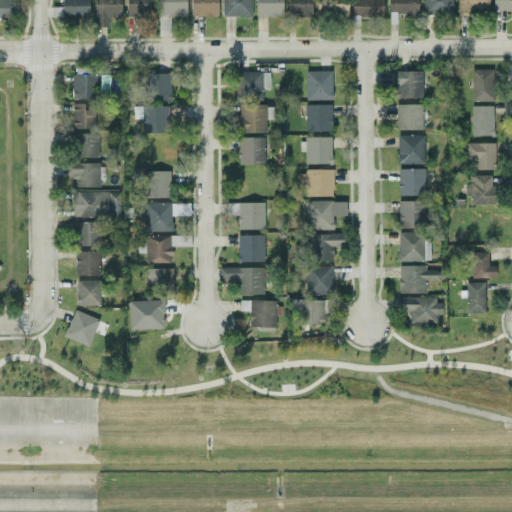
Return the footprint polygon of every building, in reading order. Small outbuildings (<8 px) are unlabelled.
[(11,0),(0,0),(0,17),(11,18),(11,0)] [(88,18),(88,0),(61,0),(61,18),(88,18)] [(107,26),(107,18),(120,18),(120,0),(93,0),(93,26),(107,26)] [(125,0),(125,15),(152,16),(152,0),(125,0)] [(186,16),(185,0),(158,0),(158,16),(186,16)] [(190,0),(190,16),(217,16),(217,0),(190,0)] [(281,0),(255,0),(255,16),(281,16),(281,0)] [(311,16),(311,0),(316,0),(316,13),(347,13),(347,0),(288,0),(288,15),(311,16)] [(382,16),(381,0),(350,0),(351,16),(382,16)] [(387,0),(388,14),(417,13),(417,0),(387,0)] [(422,0),(422,13),(452,12),(451,0),(422,0)] [(486,0),(457,0),(457,13),(486,13),(486,0)] [(511,12),(511,0),(492,0),(492,12),(511,12)] [(493,100),(492,68),(470,68),(471,100),(493,100)] [(331,70),(304,70),(305,99),(331,99),(331,70)] [(422,97),(421,70),(394,71),(394,97),(422,97)] [(269,88),(269,76),(261,77),(261,71),(235,71),(235,99),(261,98),(261,89),(269,88)] [(170,99),(169,72),(147,73),(147,100),(170,99)] [(70,97),(95,98),(96,74),(71,73),(70,97)] [(82,103),(70,103),(71,128),(94,127),(93,110),(82,110),(82,103)] [(330,103),(304,104),(304,131),(330,130),(330,103)] [(265,131),(265,119),(271,119),(271,104),(238,104),(238,132),(265,131)] [(421,104),(396,104),(396,129),(422,129),(421,104)] [(142,106),(143,132),(168,132),(167,105),(142,106)] [(471,135),(492,135),(492,105),(470,105),(471,135)] [(97,156),(97,132),(74,133),(74,157),(97,156)] [(423,163),(423,135),(397,134),(396,163),(423,163)] [(264,137),(237,136),(237,164),(263,164),(264,137)] [(330,137),(299,137),(299,151),(304,151),(304,163),(331,162),(330,137)] [(493,142),(466,142),(466,158),(476,158),(476,169),(493,169),(493,142)] [(98,186),(98,162),(68,162),(68,178),(75,178),(76,186),(98,186)] [(398,167),(397,194),(423,195),(424,168),(398,167)] [(332,169),(298,170),(298,183),(304,183),(305,196),(332,195),(332,169)] [(169,170),(145,170),(145,196),(169,197),(169,170)] [(493,175),(466,174),(466,195),(470,195),(469,203),(492,204),(493,175)] [(71,216),(119,216),(119,191),(71,191),(71,216)] [(305,200),(304,229),(332,229),(332,215),(345,215),(345,200),(305,200)] [(424,200),(397,200),(397,226),(423,227),(424,200)] [(189,202),(144,202),(143,230),(171,231),(171,215),(189,215),(189,202)] [(263,202),(225,202),(225,214),(236,214),(237,229),(263,228),(263,202)] [(74,244),(97,245),(98,222),(75,221),(74,244)] [(429,260),(429,238),(422,238),(422,231),(396,231),(397,260),(429,260)] [(311,233),(310,260),(332,260),(332,245),(343,246),(343,233),(311,233)] [(263,234),(236,234),(236,261),(263,261),(263,234)] [(169,262),(170,235),(144,235),(144,244),(137,244),(137,251),(144,251),(144,262),(169,262)] [(99,274),(99,250),(74,251),(74,275),(99,274)] [(470,277),(495,277),(495,265),(487,265),(487,251),(470,251),(470,277)] [(425,264),(397,265),(398,293),(425,292),(425,279),(439,279),(439,270),(425,270),(425,264)] [(331,265),(305,265),(305,294),(331,293),(331,265)] [(262,266),(218,266),(218,280),(237,280),(237,294),(263,293),(262,266)] [(173,268),(146,267),(144,291),(172,293),(173,268)] [(99,280),(75,280),(75,305),(99,305),(99,280)] [(484,312),(483,281),(465,281),(465,313),(484,312)] [(409,322),(437,322),(438,297),(399,296),(399,312),(409,312),(409,322)] [(162,299),(127,300),(128,329),(163,327),(162,299)] [(248,310),(248,329),(274,329),(274,315),(277,315),(278,300),(239,299),(239,310),(248,310)] [(87,346),(98,318),(73,309),(62,336),(87,346)]
